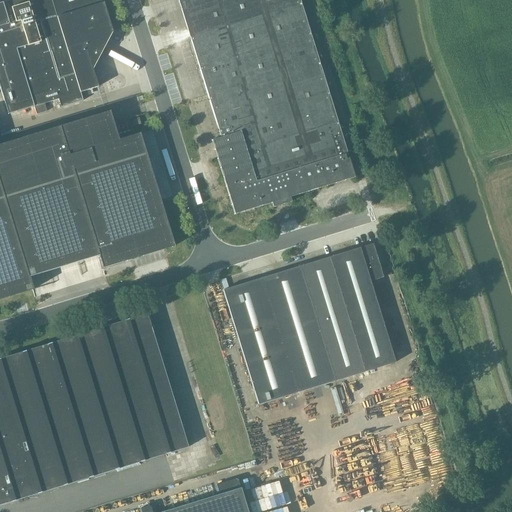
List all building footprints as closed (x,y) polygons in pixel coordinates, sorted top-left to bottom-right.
[(10,0),(0,3),(0,87),(8,114),(34,106),(36,115),(47,111),(45,104),(58,99),(61,107),(83,101),(80,93),(98,87),(92,70),(112,32),(102,0),(10,0)] [(177,0),(221,137),(211,140),(234,215),(271,203),(273,207),(291,202),(290,197),(355,177),(299,0),(177,0)] [(127,59),(125,65),(136,69),(138,63),(127,59)] [(0,299),(33,290),(29,277),(98,256),(102,268),(174,246),(160,201),(140,136),(139,134),(118,140),(109,111),(60,126),(0,144),(0,299)] [(141,124),(140,121),(139,118),(132,120),(134,127),(141,124)] [(223,290),(258,405),(395,363),(370,282),(383,278),(373,244),(223,290)] [(0,358),(0,505),(188,447),(147,314),(0,358)] [(233,405),(222,407),(233,450),(244,447),(233,405)] [(232,451),(220,455),(222,464),(234,461),(232,451)] [(249,511),(240,480),(240,479),(239,479),(238,479),(238,478),(237,478),(218,484),(221,494),(161,511),(154,511),(153,507),(153,506),(152,506),(151,505),(150,505),(142,508),(143,511),(249,511)] [(410,511),(406,504),(397,508),(393,501),(384,506),(384,504),(378,507),(379,511),(410,511)]
